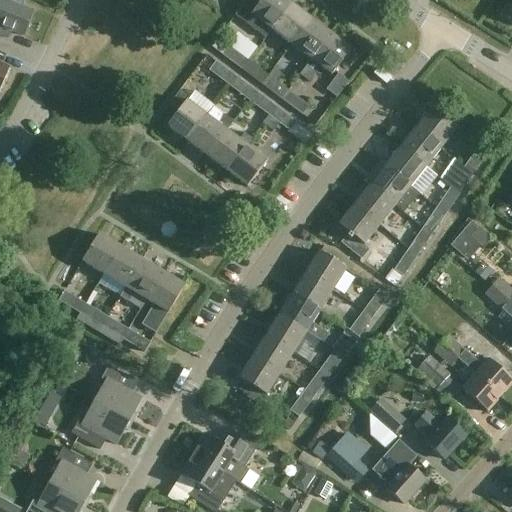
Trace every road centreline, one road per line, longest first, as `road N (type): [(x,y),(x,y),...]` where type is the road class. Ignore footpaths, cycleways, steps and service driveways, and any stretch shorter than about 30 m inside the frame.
road 1 (unclassified): [(119,511),(200,366),(320,183),(446,31)]
road 2 (unclassified): [(0,143),(79,0)]
